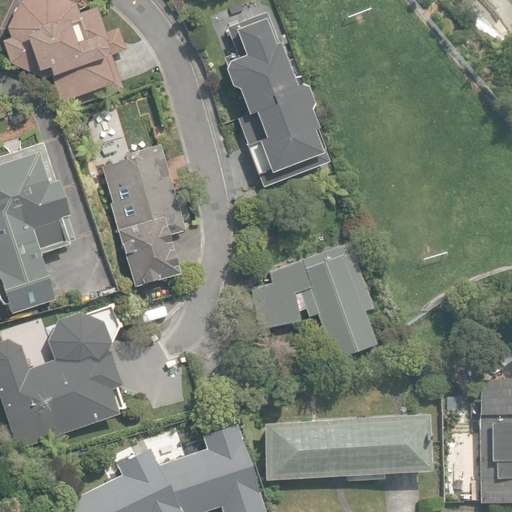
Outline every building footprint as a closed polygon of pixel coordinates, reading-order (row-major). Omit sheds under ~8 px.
[(48,77),(60,112),(121,90),(112,67),(117,57),(116,53),(124,51),(116,28),(107,32),(92,9),(75,15),(72,5),(60,0),(25,0),(18,3),(5,29),(8,39),(0,42),(0,43),(7,65),(42,80),(48,77)] [(235,120),(260,188),(325,163),(305,111),(310,109),(301,84),(291,88),(264,14),(226,28),(235,53),(220,59),(232,91),(234,89),(244,116),(235,120)] [(0,290),(8,315),(53,300),(38,254),(73,243),(40,143),(0,155),(0,290)] [(107,204),(132,288),(178,274),(166,236),(183,231),(158,146),(122,157),(124,161),(100,168),(111,203),(107,204)] [(361,311),(369,308),(348,244),(266,273),(269,283),(248,288),(256,330),(297,321),(295,312),(304,309),(306,317),(316,314),(330,359),(373,346),(361,311)] [(0,403),(16,449),(115,414),(106,389),(116,386),(105,354),(102,352),(106,346),(97,322),(77,313),(54,321),(45,341),(52,360),(26,369),(18,346),(4,340),(0,340),(0,403)] [(511,381),(475,382),(478,504),(511,502),(511,381)] [(259,423),(262,481),(426,471),(423,414),(259,423)] [(65,502),(70,511),(204,511),(218,507),(219,511),(260,511),(254,492),(231,424),(197,435),(198,439),(183,444),(187,454),(154,465),(146,448),(113,465),(118,475),(103,482),(65,502)]
